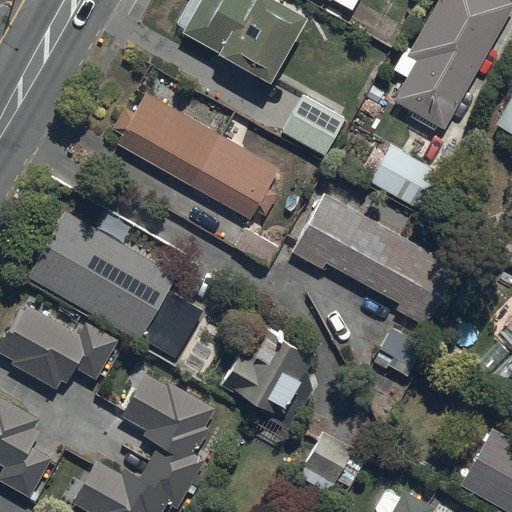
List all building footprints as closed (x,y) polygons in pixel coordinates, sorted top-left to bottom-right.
[(184,28),(182,32),(270,81),(306,18),(274,0),(190,0),(177,24),(184,28)] [(332,0),(351,10),(356,0),(332,0)] [(394,101),(443,129),(511,9),(511,1),(510,0),(439,0),(411,49),(408,47),(395,70),(407,77),(394,101)] [(511,92),(494,122),(511,132),(511,92)] [(121,134),(115,144),(249,219),(255,209),(265,215),(278,192),(269,187),(279,169),(145,94),(134,113),(124,107),(112,129),(121,134)] [(344,118),(300,95),(281,131),(325,154),(344,118)] [(445,176),(390,146),(371,181),(426,212),(445,176)] [(458,268),(323,194),(292,252),(323,269),(325,264),(399,304),(396,309),(427,325),(458,268)] [(93,227),(64,211),(26,278),(173,361),(201,311),(166,292),(177,274),(122,243),(132,225),(103,209),(93,227)] [(244,227),(233,247),(268,266),(279,247),(244,227)] [(79,335),(23,305),(0,345),(0,358),(56,390),(61,380),(68,384),(76,369),(95,380),(117,340),(86,323),(79,335)] [(306,371),(315,354),(286,339),(289,334),(279,329),(277,332),(254,320),(220,387),(270,413),(267,418),(301,436),(316,405),(306,371)] [(423,345),(391,328),(372,363),(385,370),(388,365),(407,375),(423,345)] [(214,408),(168,383),(166,387),(145,375),(122,417),(147,431),(144,435),(161,444),(142,478),(124,468),(121,474),(95,460),(71,503),(88,511),(163,511),(168,504),(178,510),(205,461),(195,455),(209,429),(204,427),(214,408)] [(0,464),(5,467),(0,475),(0,481),(30,498),(52,458),(31,446),(39,431),(34,428),(40,419),(0,396),(0,464)] [(511,511),(511,440),(490,428),(459,484),(509,511),(511,511)] [(354,450),(324,433),(304,468),(334,485),(354,450)] [(431,511),(435,506),(405,489),(401,497),(385,488),(373,510),(375,511),(431,511)]
